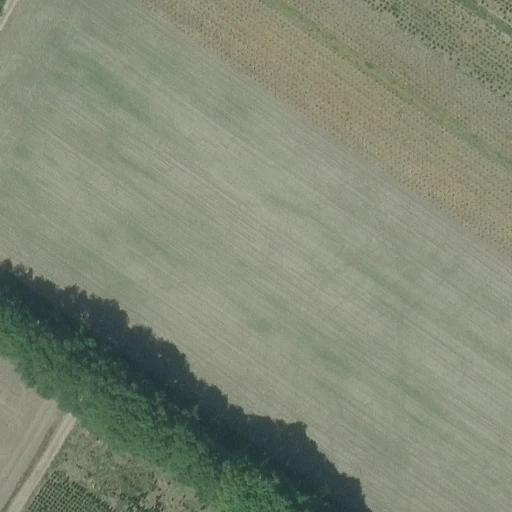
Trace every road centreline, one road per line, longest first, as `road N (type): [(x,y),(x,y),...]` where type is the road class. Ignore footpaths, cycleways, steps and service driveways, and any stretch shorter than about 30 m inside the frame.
road 1 (unclassified): [(321,511),(0,295)]
road 2 (track): [(14,511),(106,363)]
